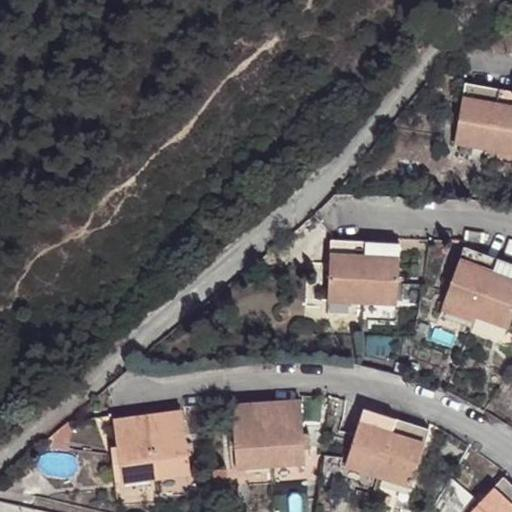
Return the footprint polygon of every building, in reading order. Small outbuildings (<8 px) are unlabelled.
[(511,160),(511,94),(485,87),(469,149),(511,160)] [(385,315),(400,252),(335,237),(321,300),(385,315)] [(508,350),(511,338),(511,284),(465,267),(443,328),(508,350)] [(314,471),(308,404),(243,410),(247,476),(314,471)] [(200,476),(191,413),(124,422),(130,484),(200,476)] [(414,505),(436,446),(373,421),(352,483),(414,505)] [(511,511),(511,481),(507,478),(481,511),(511,511)]
